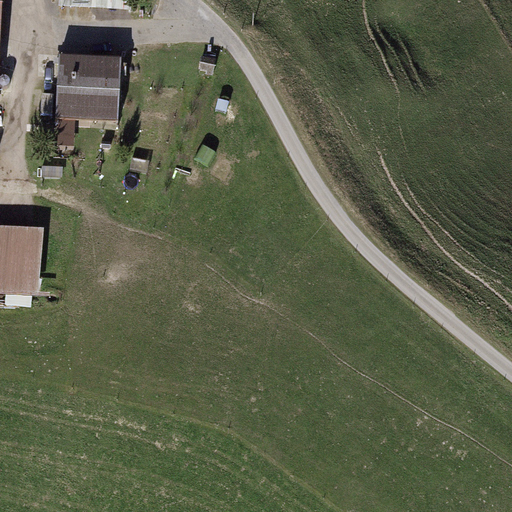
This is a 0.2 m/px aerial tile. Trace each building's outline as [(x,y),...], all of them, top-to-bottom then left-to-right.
[(59,0),(59,6),(93,8),(92,20),(122,21),(122,0),(59,0)] [(215,60),(203,58),(201,69),(213,71),(215,60)] [(60,59),(57,117),(115,120),(118,62),(60,59)] [(45,87),(32,86),(30,107),(43,108),(45,87)] [(63,168),(42,167),(41,178),(62,179),(63,168)] [(37,237),(0,234),(0,288),(33,290),(37,237)] [(56,242),(44,241),(42,262),(54,263),(56,242)]
